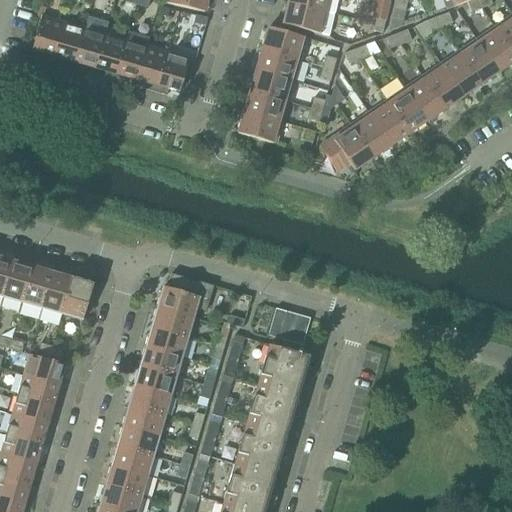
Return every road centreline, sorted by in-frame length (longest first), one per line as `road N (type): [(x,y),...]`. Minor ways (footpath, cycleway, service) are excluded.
road 1 (residential): [(303,511),(363,313),(173,260),(132,258)]
road 2 (residential): [(58,511),(132,258)]
road 3 (residential): [(203,129),(0,74)]
road 4 (residential): [(132,258),(0,220)]
road 5 (residential): [(203,129),(240,0)]
